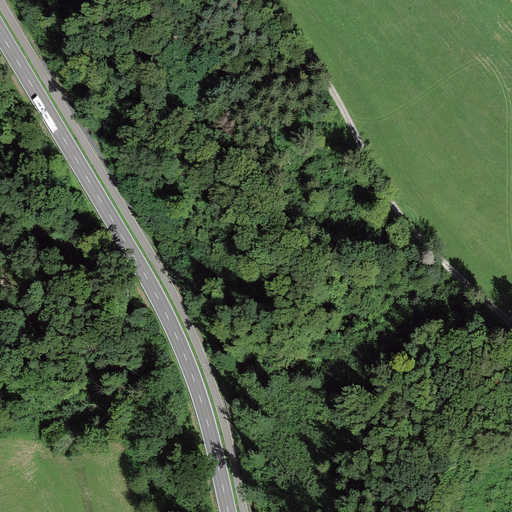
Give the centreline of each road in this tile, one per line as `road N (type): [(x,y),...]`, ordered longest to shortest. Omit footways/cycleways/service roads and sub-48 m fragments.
road 1 (secondary): [(0,30),(169,319),(203,408),(228,511)]
road 2 (track): [(511,325),(412,226),(334,87),(262,0)]
